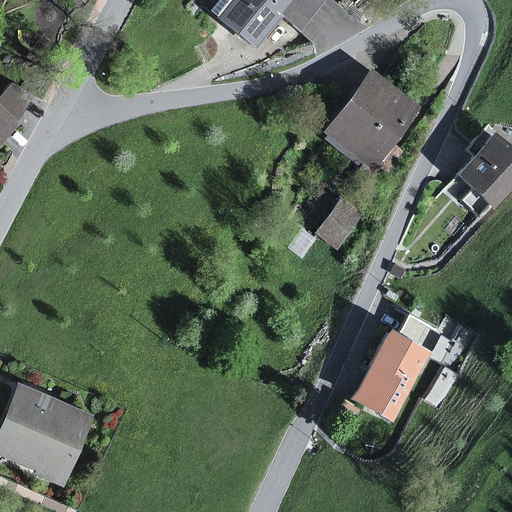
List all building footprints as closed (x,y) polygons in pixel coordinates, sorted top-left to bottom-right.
[(226,0),(220,7),(258,38),(282,8),(288,0),(226,0)] [(288,0),(282,8),(305,27),(327,0),(288,0)] [(375,67),(325,135),(377,172),(426,104),(375,67)] [(0,136),(32,99),(17,86),(3,103),(0,100),(0,136)] [(481,185),(470,197),(486,212),(511,182),(511,144),(493,127),(477,145),(484,151),(466,171),(481,185)] [(345,198),(322,230),(342,245),(365,213),(345,198)] [(392,329),(355,396),(398,419),(435,350),(432,348),(443,328),(414,313),(402,334),(392,329)] [(20,383),(0,430),(0,456),(67,485),(97,416),(20,383)]
